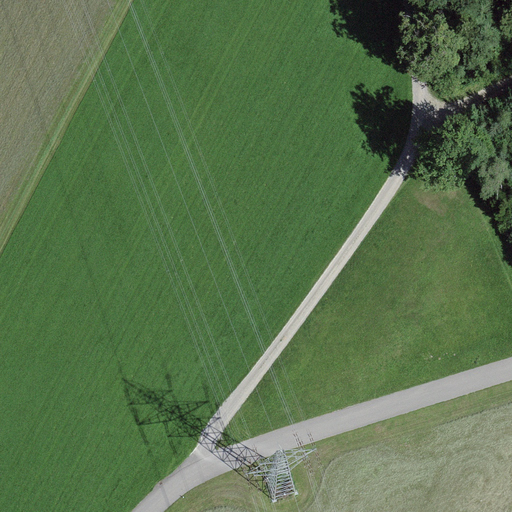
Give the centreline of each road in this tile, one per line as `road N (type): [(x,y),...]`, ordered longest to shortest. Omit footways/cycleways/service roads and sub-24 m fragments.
road 1 (track): [(175,485),(410,146),(417,111),(406,0)]
road 2 (unclassified): [(150,511),(175,485),(224,460),(511,368)]
